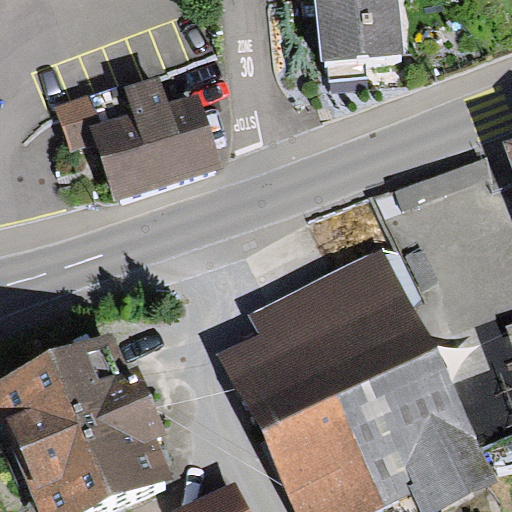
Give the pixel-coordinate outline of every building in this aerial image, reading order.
[(301,0),(302,2),(314,1),(319,68),(327,67),(329,84),(369,81),(368,66),(405,63),(399,0),(301,0)] [(161,81),(60,115),(75,159),(100,150),(119,205),(221,171),(196,97),(169,106),(161,81)] [(485,160),(397,194),(404,213),(493,180),(485,160)] [(416,496),(424,511),(437,511),(502,481),(388,248),(250,315),(261,337),(218,358),(292,511),(382,511),(416,496)] [(424,248),(407,257),(425,291),(443,282),(424,248)] [(142,389),(130,395),(110,350),(0,399),(0,420),(41,511),(116,511),(172,487),(152,444),(164,438),(142,389)] [(251,511),(237,483),(178,511),(251,511)]
